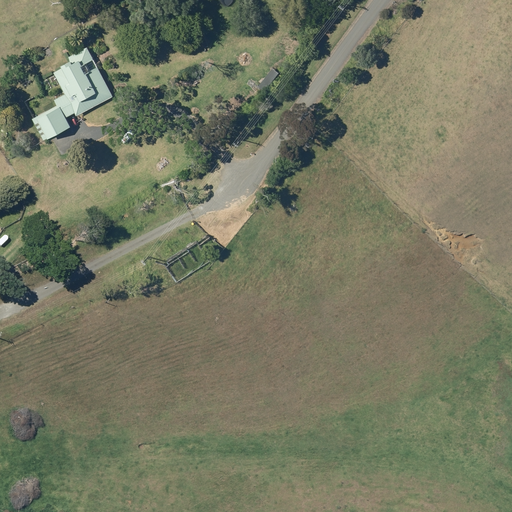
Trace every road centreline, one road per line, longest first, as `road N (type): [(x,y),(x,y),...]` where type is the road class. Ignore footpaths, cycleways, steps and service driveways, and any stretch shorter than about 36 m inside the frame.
road 1 (unclassified): [(191,215),(245,178),(380,0)]
road 2 (track): [(0,312),(191,215)]
